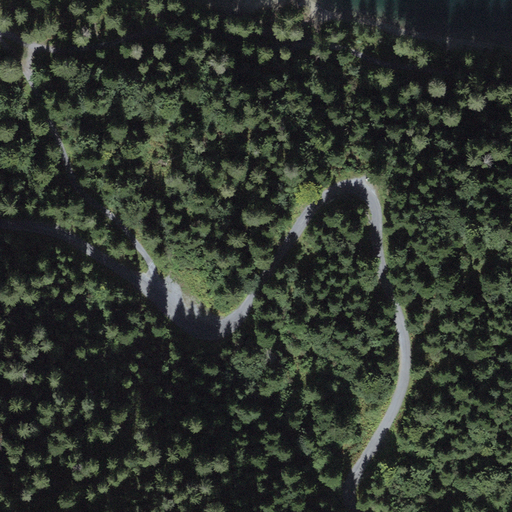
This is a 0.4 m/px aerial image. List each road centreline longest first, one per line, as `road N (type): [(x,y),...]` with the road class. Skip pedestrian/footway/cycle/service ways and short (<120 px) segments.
road 1 (track): [(356,511),(348,488),(400,390),(402,340),(361,189),(334,191),(310,214),(242,315),(223,328),(199,328),(163,293),(74,239),(0,224)]
road 2 (track): [(0,30),(63,51),(180,26),(288,50),(315,41),(387,64),(511,84)]
road 3 (track): [(14,40),(77,188),(142,249),(163,293)]
